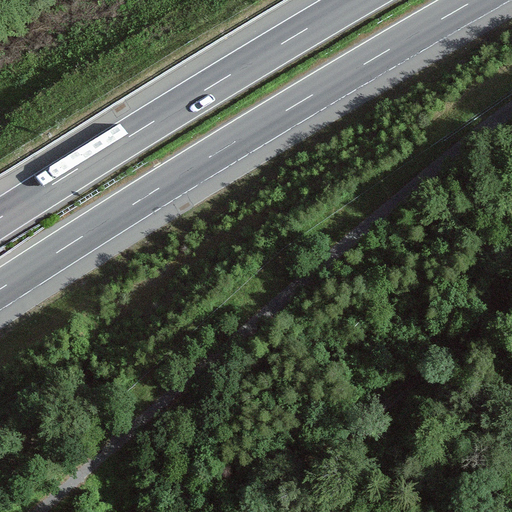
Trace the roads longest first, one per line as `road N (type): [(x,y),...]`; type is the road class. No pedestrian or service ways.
road 1 (track): [(38,511),(511,109)]
road 2 (motorway): [(0,289),(475,0)]
road 3 (motorway): [(355,0),(0,218)]
road 4 (track): [(266,511),(342,439),(511,302)]
